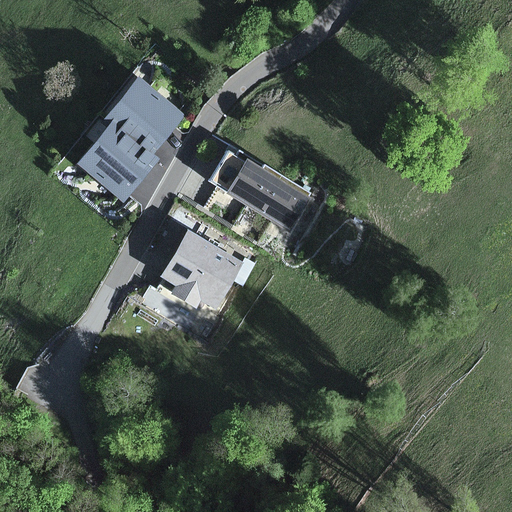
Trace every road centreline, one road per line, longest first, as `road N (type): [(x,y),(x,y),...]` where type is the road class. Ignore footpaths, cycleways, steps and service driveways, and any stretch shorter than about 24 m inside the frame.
road 1 (residential): [(59,378),(219,105),(257,69),(335,28),(358,0)]
road 2 (track): [(91,511),(84,441),(62,403),(59,378)]
